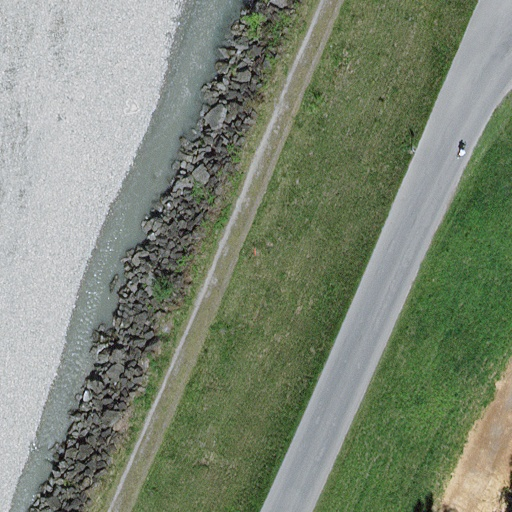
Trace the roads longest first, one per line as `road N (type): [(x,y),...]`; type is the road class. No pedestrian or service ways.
road 1 (track): [(331,0),(117,511)]
road 2 (unclassified): [(484,71),(285,511)]
